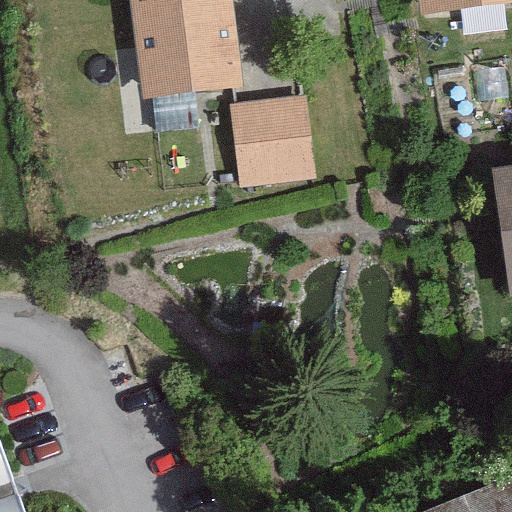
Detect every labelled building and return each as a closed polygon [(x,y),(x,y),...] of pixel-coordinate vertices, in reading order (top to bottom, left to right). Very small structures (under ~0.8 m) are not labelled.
[(226,0),(127,0),(137,91),(235,81),(226,0)] [(299,101),(236,110),(246,182),(308,174),(299,101)] [(511,176),(503,178),(511,239),(511,176)] [(20,511),(0,454),(0,511),(20,511)] [(511,511),(511,484),(444,511),(511,511)]
